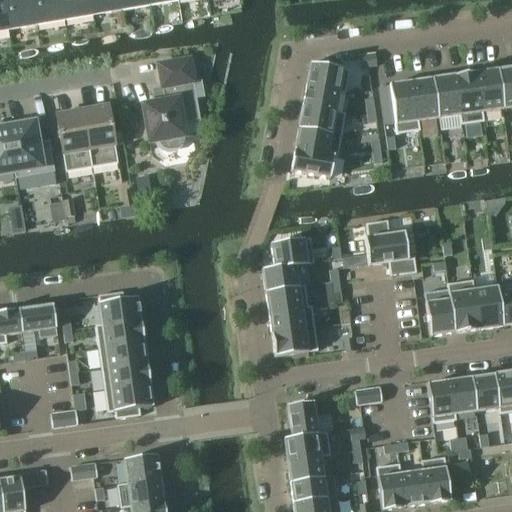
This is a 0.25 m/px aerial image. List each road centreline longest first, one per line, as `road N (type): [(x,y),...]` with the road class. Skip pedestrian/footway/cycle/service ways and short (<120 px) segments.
road 1 (residential): [(262,381),(247,262),(274,181),(299,57),(511,26)]
road 2 (residential): [(0,302),(149,281),(170,428)]
road 3 (residential): [(511,347),(262,381)]
